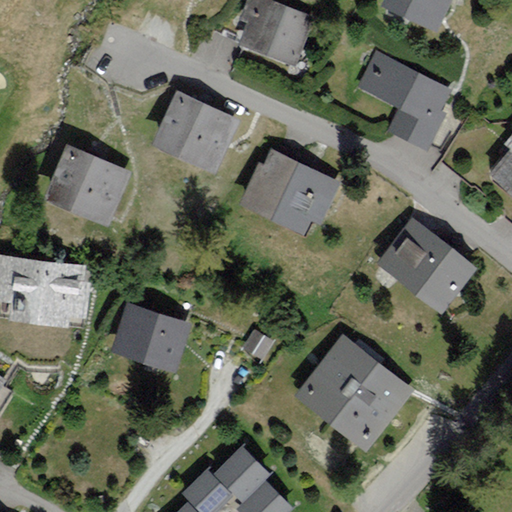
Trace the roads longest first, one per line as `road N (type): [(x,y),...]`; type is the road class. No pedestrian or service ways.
road 1 (residential): [(511,259),(310,128),(91,48)]
road 2 (unknown): [(121,511),(225,400),(228,338)]
road 3 (residential): [(382,511),(511,372)]
